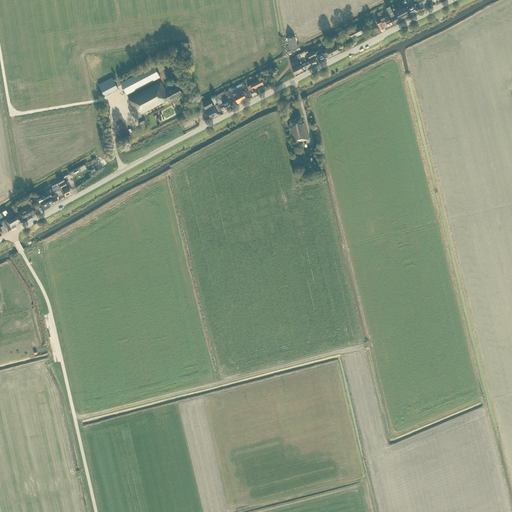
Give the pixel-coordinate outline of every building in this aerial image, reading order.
[(420,10),(425,7),(422,1),(414,5),(413,4),(406,8),(410,15),(417,11),(417,10),(420,9),(420,10)] [(393,24),(399,21),(392,8),(391,6),(386,9),(387,11),(391,17),(390,17),(393,24)] [(400,20),(409,15),(405,7),(395,12),(400,20)] [(377,24),(380,30),(384,28),(388,26),(388,27),(392,24),(388,16),(380,21),(381,22),(377,24)] [(351,39),(364,33),(361,26),(348,33),(351,39)] [(289,49),(297,48),(295,37),(287,38),(289,49)] [(328,48),(324,50),(328,58),(340,52),(338,47),(336,43),(337,43),(340,41),(338,38),(334,40),(333,40),(335,44),(329,47),(327,47),(328,48)] [(307,56),(312,66),(320,62),(314,50),(310,52),(311,54),(307,56)] [(321,50),(316,52),(320,62),(326,59),(328,57),(326,53),(323,54),(321,50)] [(307,57),(302,60),(300,56),(301,56),(299,53),(296,55),(304,70),(312,66),(309,61),(308,61),(308,60),(307,57)] [(292,58),(292,59),(293,62),(292,63),(295,68),(292,69),(295,75),(303,70),(299,64),(296,57),(292,58)] [(163,61),(157,65),(160,70),(166,66),(163,61)] [(157,71),(154,65),(120,83),(123,89),(126,95),(160,77),(157,71)] [(105,96),(118,89),(112,78),(99,85),(105,96)] [(254,89),(263,84),(261,80),(247,87),(250,91),(252,96),(257,94),(255,89),(254,89)] [(170,100),(182,93),(179,87),(173,90),(172,88),(166,91),(160,82),(128,99),(131,104),(130,104),(137,117),(140,125),(145,122),(141,115),(166,102),(165,102),(170,100)] [(234,97),(237,104),(246,99),(243,92),(245,91),(242,85),(240,86),(241,89),(235,92),(237,95),(234,97)] [(226,110),(231,107),(225,96),(220,99),(222,103),(226,110)] [(210,101),(203,105),(203,106),(204,108),(207,113),(207,114),(209,118),(217,114),(210,101)] [(294,143),(308,139),(304,123),(302,123),(301,118),(290,120),(291,124),(288,125),(289,128),(290,128),(294,143)] [(70,193),(64,182),(62,178),(56,181),(59,185),(65,196),(70,193)] [(60,190),(58,186),(57,184),(53,186),(53,187),(52,187),(52,189),(46,192),(40,195),(43,201),(46,200),(48,205),(57,200),(55,195),(51,197),(50,194),(60,190)] [(36,201),(35,202),(36,204),(38,203),(39,203),(41,206),(42,208),(48,205),(46,200),(43,201),(40,195),(39,196),(40,196),(39,196),(38,195),(36,197),(36,199),(35,199),(36,201)] [(21,219),(33,213),(30,208),(32,207),(28,200),(20,205),(23,209),(17,212),(21,219)] [(9,227),(20,220),(15,213),(14,211),(10,214),(11,216),(0,222),(2,226),(0,227),(2,231),(5,230),(9,227)]
